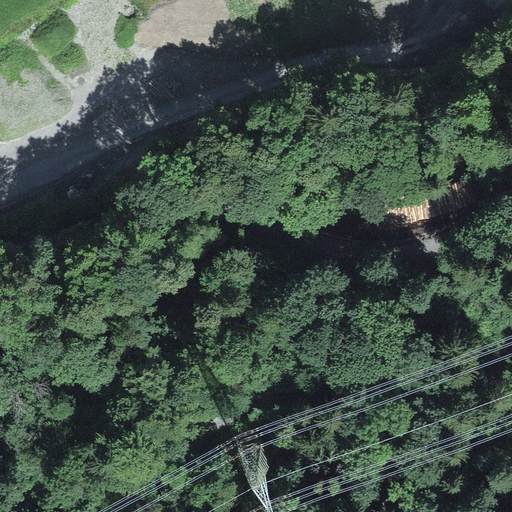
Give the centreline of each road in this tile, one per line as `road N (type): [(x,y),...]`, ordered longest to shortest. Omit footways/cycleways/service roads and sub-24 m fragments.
road 1 (unclassified): [(0,248),(168,209),(228,209),(318,245),(409,255),(470,232),(511,203)]
road 2 (track): [(511,346),(492,366),(436,392),(273,395),(234,412),(134,511)]
